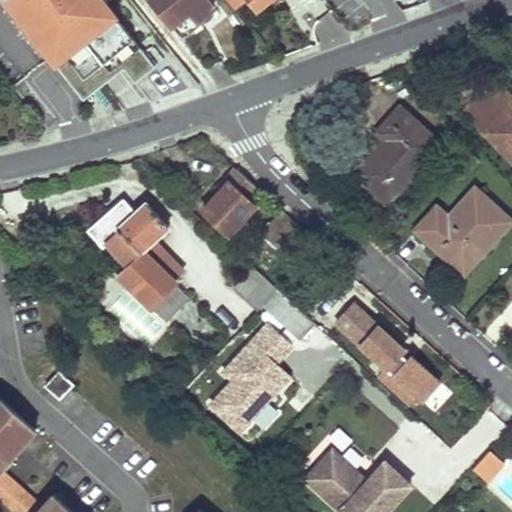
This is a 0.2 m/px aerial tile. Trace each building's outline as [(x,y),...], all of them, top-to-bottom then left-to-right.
[(104,1),(103,0),(6,0),(9,3),(8,4),(49,56),(83,99),(103,82),(76,48),(96,32),(123,66),(134,80),(155,64),(104,1)] [(151,0),(161,11),(180,36),(215,9),(207,0),(151,0)] [(227,0),(233,6),(241,0),(247,0),(257,12),(272,0),(227,0)] [(123,66),(96,32),(76,48),(103,82),(113,74),(123,66)] [(486,130),(511,103),(511,95),(500,82),(468,113),(486,130)] [(511,103),(486,130),(511,156),(511,103)] [(387,138),(372,155),(356,172),(388,202),(442,144),(402,107),(379,131),(387,138)] [(229,230),(242,216),(255,202),(246,194),(256,184),(235,165),(224,177),(226,180),(203,206),(229,230)] [(437,205),(426,216),(416,227),(463,271),(511,220),(476,187),(448,216),(437,205)] [(90,228),(97,237),(104,246),(110,241),(128,264),(118,273),(151,304),(173,280),(143,252),(168,229),(147,202),(136,212),(125,199),(90,228)] [(309,247),(304,242),(300,237),(307,231),(281,207),(259,230),(294,262),(309,247)] [(258,308),(267,298),(276,289),(252,267),(234,286),(258,308)] [(170,320),(192,297),(173,280),(151,304),(170,320)] [(299,338),(313,324),(279,291),(265,306),(299,338)] [(405,347),(354,301),(336,320),(386,366),(378,376),(409,403),(417,394),(422,399),(440,379),(412,353),(408,357),(402,351),(405,347)] [(295,343),(271,321),(226,368),(236,377),(213,400),(242,427),(273,395),(263,386),(283,365),(279,361),(295,343)] [(57,370),(43,386),(58,399),(69,386),(71,384),(57,370)] [(0,499),(3,502),(19,483),(0,468),(34,431),(0,399),(0,499)] [(334,447),(307,476),(346,511),(381,511),(410,481),(385,457),(367,477),(334,447)] [(505,462),(491,448),(485,454),(495,464),(486,474),(490,478),(505,462)] [(495,464),(485,454),(476,464),(486,474),(495,464)] [(37,495),(52,485),(43,472),(28,482),(37,495)] [(24,489),(19,483),(3,502),(7,507),(24,489)] [(70,511),(52,495),(43,506),(24,489),(7,507),(13,511),(70,511)]
